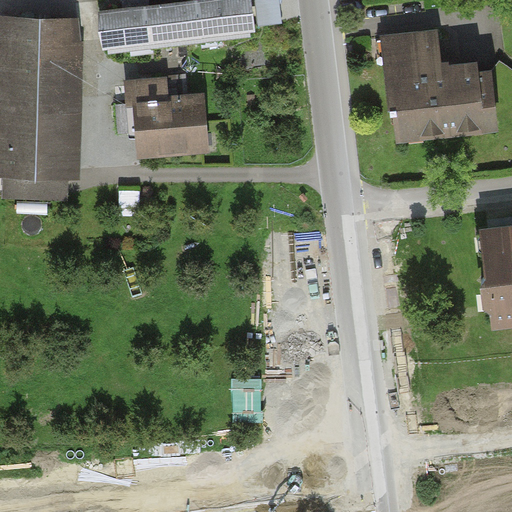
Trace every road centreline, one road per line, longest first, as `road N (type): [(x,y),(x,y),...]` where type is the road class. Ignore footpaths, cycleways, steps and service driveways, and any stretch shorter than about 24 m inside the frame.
road 1 (residential): [(340,209),(374,501)]
road 2 (residential): [(315,0),(340,209)]
road 3 (residential): [(340,209),(511,192)]
